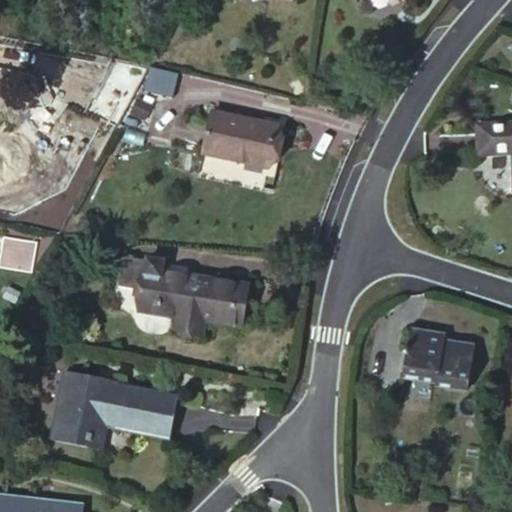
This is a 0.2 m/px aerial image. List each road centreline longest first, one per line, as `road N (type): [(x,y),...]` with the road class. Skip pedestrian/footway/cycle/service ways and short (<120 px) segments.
road 1 (residential): [(490,0),(400,123),(352,248)]
road 2 (residential): [(352,248),(328,334),(321,422)]
road 3 (residential): [(352,248),(511,293)]
road 4 (residential): [(321,422),(247,474),(210,511)]
